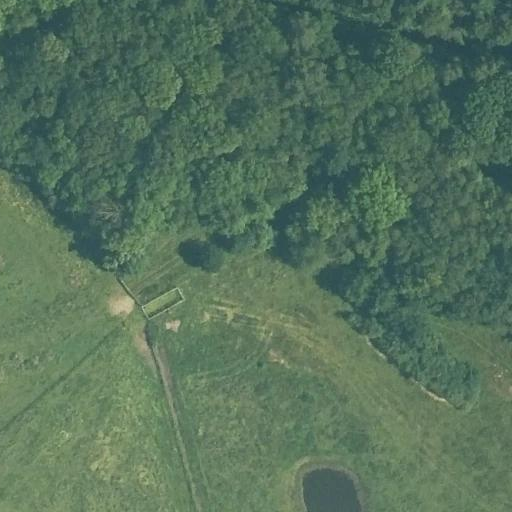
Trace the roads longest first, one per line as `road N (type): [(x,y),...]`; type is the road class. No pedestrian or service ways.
road 1 (track): [(511,399),(278,197)]
road 2 (track): [(511,77),(392,147),(278,197)]
road 3 (track): [(278,197),(176,263)]
